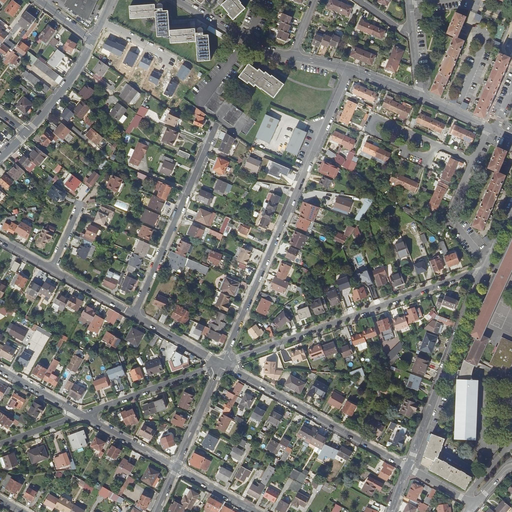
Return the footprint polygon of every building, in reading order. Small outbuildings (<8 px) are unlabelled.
[(81,18),(88,21),(98,0),(96,0),(66,0),(64,5),(81,18)] [(233,20),(245,9),(240,4),(241,3),(238,0),(218,0),(217,1),(220,6),(222,5),(229,13),(228,15),(233,20)] [(338,12),(342,3),(335,0),(330,0),(327,7),(328,8),(338,12)] [(6,10),(14,16),(20,7),(13,1),(6,10)] [(163,11),(163,4),(161,2),(159,2),(157,4),(158,8),(156,8),(155,4),(130,6),(131,19),(156,17),(157,37),(170,36),(171,43),(197,41),(198,62),(211,61),(209,32),(207,33),(207,35),(204,35),(203,29),(202,27),(199,28),(198,29),(198,32),(196,32),(196,29),(170,30),(168,7),(166,7),(166,11),(163,11)] [(342,3),(338,12),(349,16),(352,7),(342,3)] [(23,25),(29,29),(35,22),(37,19),(27,11),(12,31),(16,32),(21,26),(22,27),(23,25)] [(466,17),(456,12),(447,33),(447,34),(454,37),(449,49),(448,49),(448,50),(447,52),(447,53),(438,74),(437,75),(436,78),(436,79),(431,92),(432,92),(441,96),(447,84),(448,84),(450,84),(450,83),(450,82),(449,81),(448,80),(458,57),(459,58),(460,57),(461,57),(461,56),(461,55),(459,54),(460,53),(465,41),(458,38),(461,29),(463,29),(464,29),(465,29),(465,28),(465,27),(464,26),(463,26),(466,17)] [(282,21),(288,24),(292,17),(283,13),(279,20),(282,21)] [(358,29),(372,35),(375,27),(365,22),(366,21),(362,20),(358,29)] [(278,29),(280,30),(287,33),(290,25),(288,24),(282,21),(278,29)] [(38,24),(35,22),(29,29),(23,38),(25,40),(38,24)] [(0,25),(0,41),(3,43),(6,39),(8,36),(1,31),(3,28),(0,25)] [(55,32),(48,26),(40,36),(38,38),(46,43),(55,32)] [(375,27),(372,35),(382,39),(385,31),(375,27)] [(287,33),(280,30),(277,37),(286,41),(289,34),(287,33)] [(32,38),(36,42),(38,38),(40,36),(36,33),(32,38)] [(321,44),(323,38),(315,35),(312,44),(320,47),(321,44)] [(329,47),(330,44),(332,38),(324,35),(323,38),(321,44),(329,47)] [(333,35),(332,38),(330,44),(337,47),(341,38),(333,35)] [(60,43),(54,38),(50,44),(56,48),(60,43)] [(16,46),(6,39),(3,43),(4,44),(13,51),(16,46)] [(67,46),(64,50),(71,54),(77,44),(69,39),(66,45),(67,46)] [(22,42),(16,50),(24,55),(29,48),(22,42)] [(1,62),(3,64),(3,63),(13,51),(4,44),(0,49),(0,57),(1,58),(3,55),(5,56),(6,57),(4,59),(3,59),(1,62)] [(365,51),(354,47),(350,56),(361,60),(365,51)] [(394,47),(390,57),(400,62),(404,51),(394,47)] [(56,67),(66,56),(57,49),(49,61),(56,67)] [(15,67),(22,58),(13,51),(3,63),(6,65),(9,62),(13,64),(12,65),(15,67)] [(375,56),(365,51),(361,60),(371,65),(375,56)] [(510,57),(499,53),(499,54),(496,62),(494,62),(492,62),(492,63),(492,64),(492,65),(494,65),(494,66),(487,82),(486,81),(484,82),(484,83),(484,85),(486,85),(479,101),(478,101),(477,101),(476,101),(475,102),(476,103),(476,104),(477,105),(474,114),(485,119),(510,57)] [(400,62),(390,57),(386,68),(395,72),(400,62)] [(38,59),(34,65),(59,84),(64,79),(45,64),(40,61),(38,59)] [(102,77),(109,67),(100,61),(93,71),(102,77)] [(261,89),(262,89),(274,98),(285,84),(273,75),(272,76),(266,72),(265,73),(260,69),(258,71),(249,64),(239,77),(248,84),(249,83),(255,87),(256,85),(261,89)] [(46,93),(50,88),(31,73),(27,78),(46,93)] [(331,77),(328,85),(333,87),(336,80),(331,77)] [(106,82),(103,86),(110,91),(113,91),(116,86),(114,85),(112,87),(106,82)] [(137,91),(128,84),(119,96),(129,103),(137,91)] [(363,97),(366,89),(356,84),(355,86),(353,85),(351,90),(353,91),(353,93),(363,97)] [(87,85),(79,95),(87,102),(95,92),(87,85)] [(366,89),(363,97),(373,102),(377,93),(366,89)] [(215,114),(225,100),(214,92),(205,106),(215,114)] [(8,101),(11,104),(16,97),(13,95),(8,101)] [(24,97),(16,106),(25,114),(33,105),(24,97)] [(395,112),(398,104),(386,98),(382,106),(395,112)] [(344,111),(352,114),(357,104),(348,101),(344,111)] [(82,102),(73,113),(81,120),(90,108),(82,102)] [(125,109),(117,103),(109,114),(117,120),(125,109)] [(398,104),(395,112),(407,117),(411,109),(408,108),(408,106),(405,104),(404,106),(399,104),(398,104)] [(34,106),(33,105),(25,114),(16,106),(15,108),(25,117),(34,106)] [(148,109),(141,105),(136,113),(136,114),(142,117),(143,118),(148,109)] [(233,127),(243,113),(232,105),(222,119),(233,127)] [(201,121),(205,114),(197,108),(194,115),(197,116),(194,124),(202,127),(204,123),(201,121)] [(175,127),(179,119),(172,116),(174,112),(171,110),(165,123),(175,127)] [(352,114),(344,111),(339,121),(347,125),(352,114)] [(139,120),(142,117),(136,114),(125,132),(128,134),(133,126),(137,119),(139,120)] [(416,122),(429,127),(433,119),(420,114),(416,122)] [(274,132),(279,121),(266,115),(261,126),(274,132)] [(88,117),(84,122),(90,127),(94,121),(88,117)] [(240,132),(246,136),(256,122),(250,118),(240,132)] [(433,119),(429,127),(442,133),(445,125),(433,119)] [(62,123),(54,133),(61,139),(63,140),(71,131),(68,128),(70,126),(66,123),(64,125),(62,123)] [(451,133),(462,138),(465,130),(455,125),(451,133)] [(269,144),(274,132),(261,126),(256,138),(269,144)] [(97,145),(103,137),(93,129),(92,128),(89,131),(91,133),(88,137),(97,145)] [(174,143),(178,132),(167,128),(162,142),(172,146),(174,143)] [(306,132),(295,128),(285,151),(297,156),(306,136),(304,135),(306,132)] [(58,142),(61,139),(54,133),(51,130),(50,131),(49,131),(47,133),(46,133),(42,137),(43,138),(40,141),(42,143),(41,144),(45,148),(55,139),(56,140),(58,142)] [(465,130),(462,138),(472,143),(476,135),(465,130)] [(341,144),(345,136),(334,131),(333,136),(332,136),(329,142),(339,147),(340,144),(341,144)] [(234,139),(226,134),(219,151),(227,155),(234,139)] [(345,136),(341,144),(351,149),(355,141),(345,136)] [(138,166),(140,161),(143,153),(145,154),(148,146),(138,142),(129,162),(138,166)] [(362,150),(374,156),(378,148),(366,142),(362,150)] [(36,147),(29,158),(39,166),(47,155),(44,153),(36,147)] [(505,161),(504,160),(507,151),(497,147),(495,151),(488,168),(495,171),(490,183),(490,184),(488,187),(487,190),(479,210),(478,210),(477,213),(477,214),(472,226),(483,231),(488,218),(489,218),(491,218),(492,216),(491,215),(490,214),(499,191),(500,192),(502,192),(503,190),(502,189),(500,188),(506,175),(499,172),(502,164),(504,164),(505,164),(506,162),(505,161)] [(378,148),(374,156),(387,162),(391,154),(378,148)] [(328,150),(325,154),(333,160),(334,158),(335,155),(328,150)] [(179,151),(177,155),(188,160),(190,155),(179,151)] [(40,167),(39,166),(29,158),(26,155),(20,163),(30,172),(31,171),(35,174),(40,167)] [(162,172),(168,175),(173,164),(172,164),(174,160),(163,156),(162,160),(166,162),(162,172)] [(81,160),(89,166),(91,163),(83,157),(81,160)] [(251,174),(255,176),(261,163),(249,157),(244,167),(253,171),(251,174)] [(228,162),(218,158),(213,170),(223,174),(228,162)] [(446,168),(454,172),(459,162),(450,158),(446,168)] [(355,165),(351,162),(347,170),(351,173),(355,165)] [(334,180),(336,175),(332,174),(334,168),(322,163),(318,173),(334,180)] [(17,181),(26,172),(18,165),(9,174),(17,181)] [(273,177),(283,181),(287,171),(278,167),(273,177)] [(454,172),(446,168),(441,179),(449,182),(454,172)] [(100,175),(94,172),(87,182),(92,186),(100,175)] [(148,176),(137,172),(135,176),(146,180),(148,176)] [(402,186),(406,178),(394,172),(390,180),(392,181),(391,184),(398,187),(399,185),(402,186)] [(13,182),(6,175),(0,181),(0,182),(7,189),(13,182)] [(74,191),(81,182),(73,175),(66,185),(74,191)] [(117,192),(122,179),(113,175),(111,179),(110,182),(108,181),(106,187),(117,192)] [(327,189),(331,180),(322,177),(319,185),(327,189)] [(406,178),(402,186),(415,191),(418,183),(406,178)] [(155,195),(165,200),(171,187),(157,180),(153,189),(157,190),(155,195)] [(223,195),(228,184),(219,180),(214,192),(223,195)] [(257,193),(262,183),(257,182),(252,189),(257,193)] [(448,186),(439,182),(433,196),(441,200),(448,186)] [(63,200),(66,196),(54,187),(48,194),(57,201),(60,197),(63,200)] [(210,198),(211,195),(202,190),(197,200),(210,205),(212,199),(210,198)] [(273,193),(266,209),(274,213),(280,197),(273,193)] [(160,211),(165,200),(155,195),(154,195),(149,206),(160,211)] [(441,200),(433,196),(429,206),(430,207),(434,208),(437,210),(441,200)] [(365,197),(356,219),(362,221),(371,199),(365,197)] [(334,208),(348,213),(351,204),(337,198),(336,200),(334,208)] [(305,202),(301,212),(299,216),(313,222),(318,207),(305,202)] [(98,214),(94,222),(104,225),(107,227),(110,221),(113,214),(101,209),(99,215),(98,214)] [(154,225),(159,214),(146,209),(142,220),(154,225)] [(215,216),(201,209),(196,220),(211,226),(215,216)] [(267,229),(274,213),(266,209),(259,226),(267,229)] [(226,217),(219,233),(223,235),(228,224),(228,223),(230,219),(226,217)] [(310,222),(300,218),(296,227),(306,231),(310,222)] [(18,224),(14,221),(11,227),(5,223),(2,228),(6,231),(7,230),(13,234),(14,231),(20,235),(20,236),(27,240),(32,229),(20,222),(18,224)] [(234,225),(228,223),(228,224),(223,235),(228,237),(230,233),(228,232),(230,227),(232,228),(233,228),(234,225)] [(82,233),(80,238),(93,243),(99,228),(91,224),(86,235),(82,233)] [(148,241),(153,230),(143,225),(138,236),(148,241)] [(249,228),(243,225),(242,226),(240,226),(238,231),(240,232),(240,233),(246,235),(249,228)] [(200,239),(203,231),(191,226),(188,234),(200,239)] [(349,227),(345,236),(350,238),(354,232),(355,230),(349,227)] [(52,238),(54,232),(46,229),(43,228),(37,243),(37,245),(42,247),(44,246),(47,240),(49,241),(51,237),(52,238)] [(209,233),(222,239),(223,235),(219,233),(210,230),(209,233)] [(295,231),(289,245),(301,249),(306,236),(295,231)] [(343,244),(345,239),(335,234),(333,239),(343,244)] [(139,240),(133,253),(134,253),(143,257),(143,258),(148,244),(139,240)] [(172,252),(188,259),(190,254),(187,253),(190,245),(181,240),(177,249),(174,247),(172,252)] [(464,362),(474,367),(476,367),(490,339),(484,337),(482,336),(493,311),(511,269),(511,240),(497,274),(493,272),(485,290),(489,291),(470,335),(477,338),(464,362)] [(399,259),(410,255),(405,242),(394,246),(399,259)] [(91,248),(83,245),(83,246),(82,246),(77,256),(86,260),(91,248)] [(251,252),(242,248),(236,261),(247,265),(249,261),(248,260),(251,252)] [(298,252),(290,248),(286,257),(294,261),(298,252)] [(212,264),(217,266),(222,255),(211,251),(207,259),(213,262),(212,264)] [(170,257),(180,261),(182,262),(182,261),(185,262),(186,263),(186,264),(190,265),(190,264),(199,268),(198,271),(206,274),(209,268),(200,264),(198,263),(188,259),(172,252),(170,257)] [(140,263),(143,257),(134,253),(129,265),(136,268),(139,269),(140,266),(139,265),(140,263)] [(456,254),(445,258),(448,268),(459,264),(456,254)] [(443,268),(440,259),(436,260),(436,258),(434,259),(434,261),(430,262),(434,272),(443,268)] [(420,263),(413,265),(417,275),(427,271),(423,259),(419,261),(420,263)] [(12,269),(17,271),(21,264),(16,261),(12,269)] [(290,266),(281,263),(277,273),(278,273),(276,277),(281,278),(281,279),(285,280),(290,266)] [(92,265),(89,270),(99,274),(102,269),(92,265)] [(133,273),(136,268),(129,265),(126,271),(133,273)] [(387,275),(385,269),(374,273),(376,279),(379,286),(386,284),(384,276),(387,275)] [(368,286),(373,284),(368,271),(358,274),(359,279),(360,279),(362,282),(363,282),(364,283),(367,282),(368,286)] [(117,283),(120,285),(122,279),(119,278),(118,282),(111,279),(113,274),(108,272),(103,284),(114,289),(117,283)] [(395,287),(405,284),(401,273),(391,277),(395,287)] [(28,280),(16,274),(11,285),(14,287),(16,285),(23,288),(28,280)] [(135,285),(136,281),(126,277),(120,289),(129,293),(133,284),(135,285)] [(239,289),(241,285),(224,277),(223,279),(221,278),(218,286),(219,287),(219,288),(235,295),(238,297),(241,289),(239,289)] [(347,277),(337,281),(340,291),(349,287),(351,286),(347,277)] [(285,280),(281,279),(281,278),(280,280),(275,278),(271,287),(283,293),(288,282),(285,280)] [(27,293),(36,298),(39,292),(42,288),(32,283),(27,293)] [(55,288),(45,283),(42,288),(39,292),(50,298),(55,288)] [(364,288),(354,291),(355,296),(353,297),(355,301),(367,297),(364,288)] [(334,289),(328,291),(329,293),(328,294),(332,307),(340,304),(335,291),(334,289)] [(225,304),(229,296),(219,292),(214,306),(224,310),(227,305),(225,304)] [(272,301),(273,297),(261,292),(260,296),(272,301)] [(57,313),(61,315),(67,305),(69,300),(59,295),(53,306),(59,309),(57,313)] [(168,300),(157,295),(153,304),(160,308),(160,309),(164,310),(168,300)] [(455,297),(451,295),(450,297),(447,295),(445,299),(440,297),(438,303),(440,304),(439,307),(442,307),(442,305),(456,310),(460,300),(455,298),(455,297)] [(82,302),(72,296),(69,300),(67,305),(77,311),(82,302)] [(324,311),(328,309),(323,296),(319,297),(319,298),(320,299),(314,301),(311,302),(316,315),(324,312),(324,311)] [(266,315),(271,302),(263,298),(257,311),(266,315)] [(308,318),(312,317),(308,305),(302,307),(303,309),(297,310),(299,315),(296,316),(298,322),(301,321),(300,320),(307,317),(308,318)] [(0,310),(0,311),(6,315),(8,312),(12,315),(13,313),(3,306),(0,310)] [(91,308),(87,306),(81,316),(91,322),(95,315),(97,313),(92,310),(90,309),(91,308)] [(180,312),(181,310),(175,308),(170,319),(184,325),(188,316),(188,314),(182,312),(182,313),(180,312)] [(410,315),(405,317),(407,325),(412,323),(419,321),(414,308),(408,310),(410,315)] [(433,320),(437,313),(432,310),(428,317),(433,320)] [(119,314),(114,311),(111,318),(108,323),(113,325),(119,314)] [(168,313),(164,311),(162,315),(159,321),(164,324),(167,318),(166,318),(168,313)] [(222,322),(223,319),(225,314),(218,311),(217,315),(213,324),(210,323),(208,328),(220,332),(222,328),(224,328),(226,323),(224,323),(222,322)] [(292,320),(284,311),(274,321),(281,327),(287,322),(288,323),(292,320)] [(95,315),(91,322),(87,330),(97,334),(101,325),(104,320),(95,315)] [(407,325),(405,317),(396,320),(396,319),(392,321),(396,331),(408,327),(407,325)] [(454,326),(456,322),(439,317),(438,320),(454,326)] [(387,320),(377,323),(381,333),(391,329),(387,320)] [(270,337),(273,336),(269,322),(265,324),(270,337)] [(430,327),(428,332),(439,335),(441,331),(442,331),(443,329),(442,329),(443,325),(436,323),(434,328),(430,327)] [(14,324),(9,333),(17,337),(15,341),(21,344),(27,332),(14,324)] [(256,325),(248,331),(255,340),(262,334),(256,325)] [(224,343),(227,336),(220,332),(208,328),(205,326),(201,333),(224,343)] [(369,329),(366,330),(362,332),(363,334),(365,339),(377,335),(374,327),(369,328),(369,329)] [(144,334),(133,328),(127,339),(138,345),(144,334)] [(106,347),(109,349),(111,346),(115,349),(120,341),(107,334),(102,341),(107,344),(106,347)] [(363,334),(358,336),(355,337),(354,336),(350,337),(354,346),(358,345),(360,350),(368,348),(365,339),(363,334)] [(420,350),(430,353),(436,338),(426,334),(420,350)] [(495,352),(490,363),(501,368),(502,365),(510,368),(511,362),(511,342),(502,337),(497,348),(500,349),(498,353),(495,352)] [(400,342),(385,357),(388,364),(397,355),(403,349),(400,342)] [(334,343),(322,347),(324,354),(325,357),(337,353),(334,343)] [(16,351),(5,344),(4,346),(1,352),(0,353),(0,354),(11,360),(16,351)] [(322,347),(321,344),(317,346),(317,347),(308,350),(311,359),(324,354),(322,347)] [(350,345),(340,349),(343,358),(353,354),(350,345)] [(307,359),(303,349),(290,354),(293,361),(299,359),(300,362),(307,359)] [(24,351),(18,361),(18,362),(25,366),(26,365),(27,365),(32,356),(24,351)] [(184,368),(189,366),(187,361),(187,360),(188,358),(175,352),(171,359),(171,361),(170,361),(169,362),(172,370),(173,370),(182,367),(182,365),(183,365),(184,368)] [(82,359),(73,354),(66,367),(68,368),(75,372),(82,359)] [(423,375),(428,362),(417,358),(412,371),(423,375)] [(83,360),(82,359),(75,372),(76,372),(83,360)] [(44,380),(56,386),(60,379),(52,374),(58,363),(53,360),(49,367),(46,374),(47,374),(44,380)] [(159,360),(145,365),(149,376),(163,371),(159,360)] [(276,363),(267,362),(266,375),(274,380),(278,380),(283,373),(275,372),(276,363)] [(474,367),(464,362),(460,371),(459,380),(457,380),(456,403),(454,439),(476,440),(478,380),(471,380),(471,375),(472,371),(473,367),(474,367)] [(39,365),(37,369),(34,368),(32,372),(42,378),(47,370),(39,365)] [(121,365),(107,370),(109,376),(110,381),(125,375),(121,365)] [(134,381),(144,377),(140,367),(130,371),(134,381)] [(417,389),(421,378),(411,374),(407,387),(412,389),(412,387),(417,389)] [(300,393),(305,384),(291,376),(285,385),(300,393)] [(106,377),(94,382),(97,391),(109,386),(106,377)] [(74,384),(68,381),(65,387),(70,390),(74,384)] [(329,388),(317,381),(309,395),(314,398),(316,393),(324,397),(329,388)] [(238,396),(245,384),(242,382),(241,384),(238,383),(234,390),(230,388),(228,391),(238,396)] [(80,397),(84,389),(74,384),(70,390),(68,394),(79,400),(80,397)] [(216,406),(214,410),(221,413),(223,414),(227,417),(238,396),(228,391),(226,395),(233,398),(230,403),(229,402),(227,405),(226,405),(225,407),(226,407),(224,411),(216,406)] [(12,392),(10,395),(12,396),(11,397),(12,398),(11,400),(12,400),(11,402),(17,405),(21,397),(12,392)] [(192,401),(194,396),(184,392),(178,407),(188,411),(189,407),(189,406),(191,400),(192,401)] [(335,406),(340,409),(345,399),(333,392),(328,401),(335,405),(335,406)] [(255,400),(245,395),(239,408),(243,410),(244,408),(249,410),(255,400)] [(163,399),(154,403),(158,412),(158,413),(166,409),(163,399)] [(418,405),(415,404),(416,403),(405,399),(400,413),(411,417),(413,410),(416,411),(418,405)] [(43,407),(33,402),(28,412),(36,417),(39,411),(41,411),(43,407)] [(342,412),(347,415),(348,414),(352,416),(357,407),(348,402),(342,412)] [(146,416),(158,412),(154,403),(142,407),(146,416)] [(260,409),(256,407),(251,416),(260,422),(266,412),(263,411),(264,410),(260,408),(260,409)] [(16,424),(19,421),(12,417),(11,419),(0,411),(0,409),(0,421),(5,425),(8,427),(12,421),(16,424)] [(125,411),(121,413),(126,424),(133,421),(134,424),(138,422),(133,409),(126,412),(125,411)] [(267,420),(278,426),(284,416),(273,410),(267,420)] [(186,418),(176,414),(172,423),(183,427),(186,418)] [(227,417),(223,414),(221,418),(219,422),(216,428),(224,432),(231,419),(227,417)] [(236,416),(235,420),(246,425),(247,421),(236,416)] [(368,428),(372,431),(377,433),(376,435),(379,437),(383,430),(380,428),(382,424),(374,419),(368,428)] [(391,422),(387,429),(389,430),(390,429),(393,431),(397,424),(391,422)] [(140,434),(151,440),(155,432),(144,426),(140,434)] [(316,432),(317,432),(313,429),(312,431),(308,430),(309,429),(308,428),(307,429),(304,427),(299,436),(302,438),(303,436),(311,441),(316,434),(316,432)] [(84,429),(79,431),(79,432),(69,436),(74,448),(87,444),(85,438),(86,437),(84,429)] [(320,453),(324,445),(328,439),(316,432),(316,434),(311,441),(310,443),(316,446),(314,451),(319,454),(320,453)] [(396,432),(392,444),(401,448),(403,442),(402,442),(405,434),(396,432)] [(219,440),(208,434),(202,444),(213,450),(219,440)] [(427,469),(465,489),(471,480),(472,479),(471,478),(472,477),(438,458),(445,438),(441,437),(432,434),(420,465),(427,469)] [(100,451),(101,451),(105,443),(96,438),(92,446),(100,451)] [(169,438),(165,439),(166,442),(162,443),(164,448),(175,444),(174,439),(170,440),(169,438)] [(244,447),(247,442),(239,438),(236,443),(244,447)] [(271,442),(269,445),(272,447),(271,449),(275,452),(276,450),(277,450),(279,446),(271,442)] [(118,450),(110,445),(106,453),(114,458),(118,450)] [(320,453),(334,460),(337,454),(338,453),(324,445),(320,453)] [(39,450),(30,453),(33,463),(48,458),(44,446),(39,448),(39,450)] [(245,452),(234,446),(229,455),(240,461),(245,452)] [(352,453),(341,447),(338,453),(337,454),(347,461),(352,453)] [(66,452),(60,454),(60,456),(55,457),(57,469),(70,466),(66,452)] [(19,465),(14,453),(3,457),(3,458),(1,458),(0,460),(2,465),(4,466),(6,465),(8,469),(19,465)] [(195,453),(191,459),(190,463),(190,465),(205,473),(211,462),(195,453)] [(285,462),(289,455),(285,453),(281,459),(285,462)] [(129,476),(134,467),(128,463),(128,462),(123,459),(115,473),(127,480),(127,479),(129,476)] [(383,463),(381,467),(383,468),(379,476),(387,480),(393,469),(383,463)] [(252,472),(242,467),(236,477),(244,482),(247,478),(249,478),(252,472)] [(232,474),(222,468),(217,477),(227,483),(232,474)] [(247,492),(259,499),(275,471),(269,468),(262,479),(258,487),(252,484),(247,492)] [(161,474),(151,469),(145,481),(154,486),(161,474)] [(291,490),(297,493),(307,476),(295,469),(294,469),(288,478),(295,482),(291,490)] [(13,478),(8,475),(3,485),(8,488),(7,488),(16,494),(19,490),(20,491),(23,485),(13,479),(13,478)] [(384,492),(387,486),(372,479),(365,492),(374,498),(379,490),(384,492)] [(122,495),(128,484),(126,482),(118,496),(121,497),(122,495)] [(412,485),(409,492),(411,493),(408,498),(414,501),(420,486),(415,484),(412,485)] [(101,491),(100,493),(107,497),(111,491),(103,487),(101,491)] [(38,493),(30,488),(26,496),(34,501),(38,493)] [(264,497),(274,503),(280,494),(269,488),(264,497)] [(437,491),(433,489),(428,497),(427,497),(423,503),(428,506),(431,501),(437,491)] [(199,495),(191,490),(187,498),(184,497),(180,504),(184,507),(191,510),(199,495)] [(310,499),(298,492),(297,493),(293,501),(294,501),(292,504),(298,507),(299,504),(305,507),(310,499)] [(56,507),(58,502),(60,499),(50,494),(44,504),(54,509),(56,507)] [(72,502),(62,496),(60,499),(58,502),(56,507),(64,511),(66,511),(70,511),(72,510),(74,505),(71,503),(72,502)] [(147,508),(150,501),(142,496),(139,503),(137,503),(136,506),(145,511),(147,507),(147,508)] [(205,511),(206,511),(210,511),(216,501),(210,498),(205,507),(207,508),(205,511)] [(287,501),(283,498),(282,500),(281,500),(276,508),(282,511),(284,511),(289,504),(286,503),(287,501)] [(502,500),(493,511),(494,511),(505,511),(510,507),(502,500)] [(180,504),(175,501),(173,505),(173,504),(168,511),(181,511),(184,507),(180,504)] [(218,511),(222,505),(216,501),(210,511),(218,511)] [(428,506),(426,510),(428,511),(434,503),(431,501),(428,506)] [(421,511),(424,511),(426,510),(428,506),(423,503),(423,504),(421,503),(420,504),(417,509),(421,511)]
